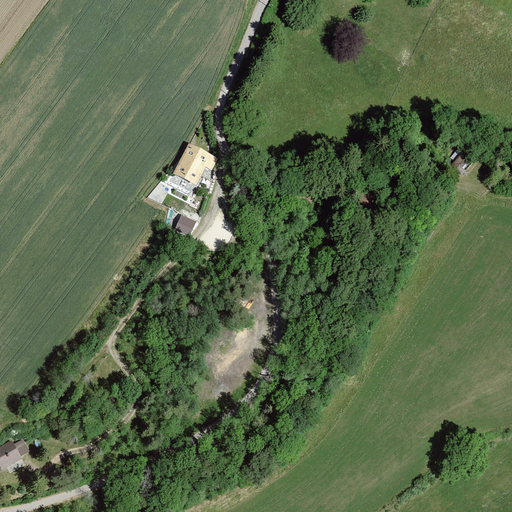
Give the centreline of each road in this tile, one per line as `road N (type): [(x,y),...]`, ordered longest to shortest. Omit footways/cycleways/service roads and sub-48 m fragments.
road 1 (unclassified): [(10,511),(181,448),(235,413),(269,371),(278,341),(275,284),(260,219),(220,120),(264,0)]
road 2 (track): [(54,466),(69,450),(101,444),(137,406),(138,389),(111,340),(211,216),(224,143)]
road 3 (track): [(240,173),(339,207),(439,179),(511,201)]
